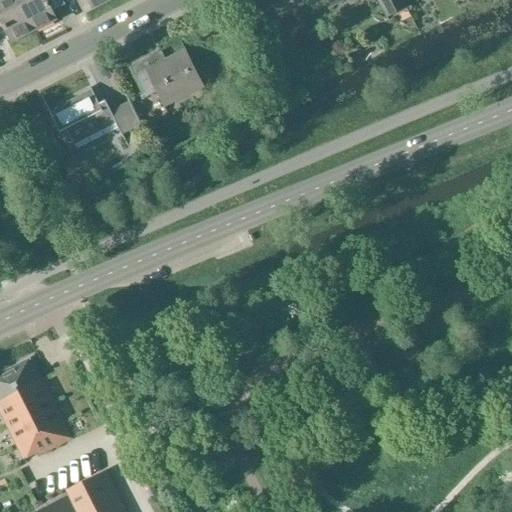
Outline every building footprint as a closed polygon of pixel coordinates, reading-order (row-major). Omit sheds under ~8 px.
[(0,0),(0,20),(12,43),(34,32),(17,0),(0,0)] [(17,0),(34,32),(61,18),(51,0),(17,0)] [(76,0),(84,15),(95,10),(90,0),(76,0)] [(106,4),(103,0),(90,0),(95,10),(106,4)] [(332,0),(333,2),(337,0),(381,0),(390,16),(406,8),(401,0),(332,0)] [(161,53),(130,68),(145,98),(156,93),(164,109),(205,89),(186,51),(166,61),(161,53)] [(90,88),(48,110),(60,135),(67,131),(74,145),(115,124),(123,139),(143,129),(129,102),(110,111),(106,104),(100,107),(90,88)] [(58,447),(72,441),(41,378),(39,379),(30,359),(0,374),(0,415),(22,460),(37,452),(42,461),(60,451),(58,447)] [(105,473),(67,492),(68,496),(76,511),(124,511),(120,502),(105,473)]
